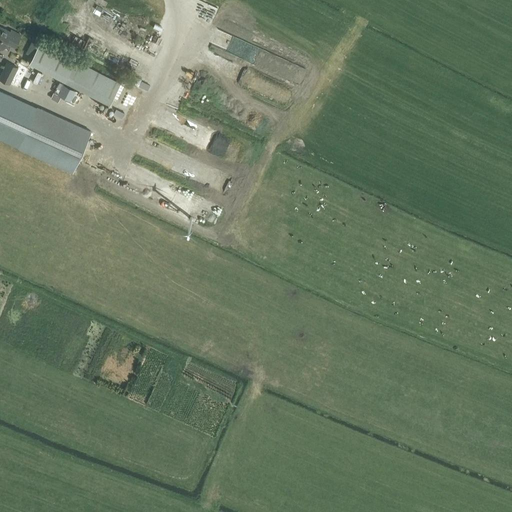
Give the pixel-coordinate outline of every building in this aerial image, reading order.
[(11,31),(0,26),(0,46),(3,48),(6,42),(15,47),(21,35),(12,30),(11,31)] [(29,63),(65,81),(109,104),(120,82),(40,41),(29,63)] [(185,78),(177,56),(156,63),(163,86),(185,78)] [(0,79),(9,84),(18,67),(6,61),(0,74),(0,79)] [(118,104),(126,86),(121,83),(113,102),(118,104)] [(67,105),(73,93),(66,90),(61,102),(67,105)] [(35,109),(12,98),(0,92),(0,136),(19,145),(17,147),(72,172),(90,131),(36,107),(35,109)] [(68,105),(75,108),(79,97),(73,95),(68,105)] [(149,99),(145,107),(152,111),(156,103),(149,99)] [(119,115),(109,111),(107,119),(117,123),(119,115)] [(130,129),(138,133),(142,125),(134,121),(130,129)] [(140,153),(138,157),(151,164),(153,159),(140,153)]
